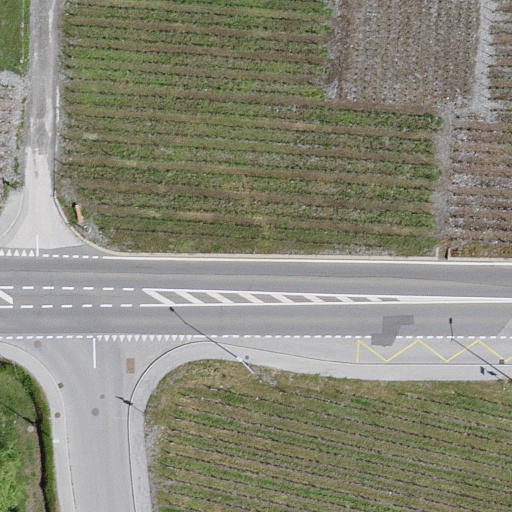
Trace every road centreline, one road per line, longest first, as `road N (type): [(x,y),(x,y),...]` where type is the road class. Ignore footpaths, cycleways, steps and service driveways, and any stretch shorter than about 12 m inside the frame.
road 1 (secondary): [(93,319),(339,319),(511,303)]
road 2 (secondary): [(511,297),(402,284),(95,272)]
road 3 (track): [(38,319),(44,0)]
road 4 (residential): [(93,319),(109,511)]
